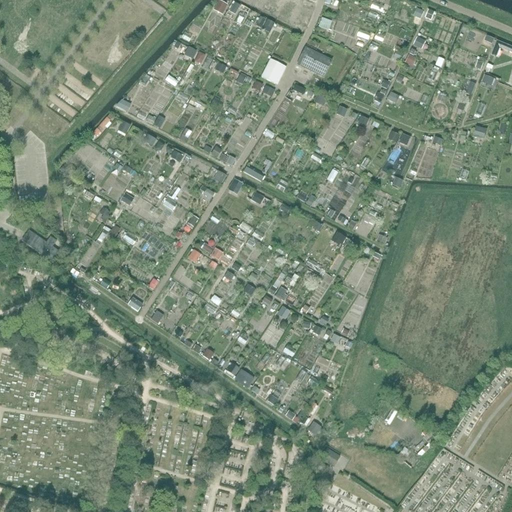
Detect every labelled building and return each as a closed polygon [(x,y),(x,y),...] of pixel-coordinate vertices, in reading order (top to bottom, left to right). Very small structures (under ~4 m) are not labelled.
[(219,0),(217,8),(227,12),(232,0),(219,0)] [(246,23),(249,13),(242,11),(240,22),(246,23)] [(334,29),(337,19),(326,15),(322,26),(334,29)] [(273,36),(278,40),(285,29),(280,26),(273,36)] [(360,36),(370,38),(372,28),(362,26),(360,36)] [(386,39),(387,31),(379,30),(378,38),(386,39)] [(488,32),(485,41),(494,44),(497,35),(488,32)] [(425,48),(430,38),(421,34),(416,44),(425,48)] [(498,45),(511,50),(511,42),(501,38),(498,45)] [(198,59),(204,62),(209,52),(203,49),(198,59)] [(324,77),(331,62),(305,49),(297,64),(324,77)] [(412,51),(408,61),(417,65),(422,55),(412,51)] [(212,66),(217,58),(211,54),(206,63),(212,66)] [(392,58),(390,65),(400,69),(402,63),(392,58)] [(227,72),(231,64),(221,60),(218,69),(227,72)] [(283,67),(270,60),(261,78),(274,85),(283,67)] [(494,70),(496,63),(489,62),(487,68),(494,70)] [(438,78),(443,66),(436,63),(431,75),(438,78)] [(244,71),(240,79),(246,82),(250,74),(244,71)] [(495,87),(498,75),(486,71),(482,83),(495,87)] [(407,81),(409,74),(402,72),(399,79),(407,81)] [(391,87),(394,81),(388,78),(384,84),(391,87)] [(262,80),(259,87),(264,89),(267,82),(262,80)] [(135,97),(148,85),(143,81),(130,93),(135,97)] [(268,83),(265,90),(277,95),(280,88),(268,83)] [(297,90),(308,93),(310,86),(300,83),(297,90)] [(203,88),(201,93),(207,96),(209,90),(203,88)] [(181,89),(179,95),(187,98),(189,92),(181,89)] [(396,101),(401,103),(405,94),(393,89),(385,107),(393,110),(396,101)] [(441,99),(448,101),(450,92),(443,90),(441,99)] [(201,95),(196,102),(206,108),(211,102),(201,95)] [(460,105),(467,108),(470,100),(463,97),(460,105)] [(340,114),(349,115),(351,106),(342,104),(340,114)] [(400,106),(397,112),(407,117),(410,110),(400,106)] [(149,118),(162,125),(165,119),(151,112),(149,118)] [(125,118),(121,127),(128,130),(131,121),(125,118)] [(236,151),(247,125),(238,121),(227,147),(236,151)] [(478,124),(477,135),(488,136),(489,125),(478,124)] [(182,137),(189,140),(194,128),(187,125),(182,137)] [(395,127),(391,135),(412,145),(416,136),(395,127)] [(461,138),(470,138),(470,129),(461,128),(461,138)] [(144,140),(155,145),(159,136),(149,131),(144,140)] [(445,135),(436,133),(436,135),(427,133),(425,142),(442,146),(445,135)] [(221,156),(225,147),(218,144),(214,153),(221,156)] [(172,172),(186,153),(178,147),(163,166),(172,172)] [(308,160),(311,151),(303,148),(300,157),(308,160)] [(234,163),(237,156),(225,150),(222,157),(234,163)] [(370,167),(374,157),(366,154),(362,164),(370,167)] [(265,180),(268,174),(249,165),(246,172),(265,180)] [(336,181),(343,171),(336,167),(329,177),(336,181)] [(225,178),(228,172),(221,169),(218,175),(225,178)] [(236,175),(220,208),(238,216),(251,191),(245,188),(248,181),(236,175)] [(68,192),(73,196),(79,188),(73,184),(68,192)] [(210,186),(206,192),(215,197),(218,190),(210,186)] [(309,199),(312,191),(305,188),(301,195),(309,199)] [(87,189),(85,194),(100,199),(102,194),(87,189)] [(267,204),(271,194),(257,189),(254,198),(267,204)] [(133,204),(137,198),(126,192),(123,199),(133,204)] [(511,225),(511,199),(499,199),(498,225),(511,225)] [(291,212),(293,204),(284,202),(282,209),(291,212)] [(214,209),(212,217),(223,220),(225,212),(214,209)] [(195,226),(202,216),(195,211),(188,222),(195,226)] [(241,214),(236,225),(250,232),(256,221),(241,214)] [(103,223),(94,238),(102,242),(110,227),(103,223)] [(125,235),(136,241),(140,234),(129,228),(125,235)] [(382,228),(380,239),(390,242),(392,231),(382,228)] [(339,229),(334,238),(344,243),(349,234),(339,229)] [(50,238),(46,244),(28,232),(21,242),(49,261),(51,263),(58,253),(52,248),(56,242),(50,238)] [(351,247),(355,238),(350,236),(346,245),(351,247)] [(197,244),(214,250),(216,243),(200,237),(197,244)] [(277,249),(289,255),(292,248),(280,243),(277,249)] [(217,245),(212,253),(221,258),(226,250),(217,245)] [(308,262),(321,270),(325,264),(312,256),(308,262)] [(233,264),(240,269),(243,264),(236,259),(233,264)] [(281,285),(288,272),(283,269),(276,283),(281,285)] [(319,285),(328,289),(333,276),(324,273),(319,285)] [(286,298),(290,287),(282,284),(278,295),(286,298)] [(216,292),(212,296),(219,302),(223,298),(216,292)] [(297,302),(298,293),(290,293),(289,302),(297,302)] [(209,299),(205,303),(213,309),(216,305),(209,299)] [(308,312),(313,306),(308,301),(303,307),(308,312)] [(234,305),(232,310),(240,313),(242,308),(234,305)] [(337,330),(332,337),(342,343),(347,336),(337,330)] [(258,345),(253,353),(261,358),(266,350),(258,345)] [(328,362),(331,357),(323,353),(321,359),(328,362)] [(313,368),(321,373),(325,367),(317,362),(313,368)] [(318,384),(321,378),(312,374),(309,380),(318,384)] [(325,383),(322,388),(331,393),(334,388),(325,383)] [(312,411),(317,400),(313,398),(308,409),(312,411)] [(395,405),(388,419),(393,422),(400,408),(395,405)] [(294,417),(297,411),(290,407),(287,413),(294,417)] [(422,454),(433,444),(426,436),(415,446),(422,454)] [(406,444),(401,451),(409,456),(413,449),(406,444)] [(326,449),(320,458),(335,467),(340,457),(326,449)] [(325,477),(330,469),(319,463),(314,470),(325,477)] [(435,481),(416,509),(420,511),(424,511),(443,486),(435,481)]
